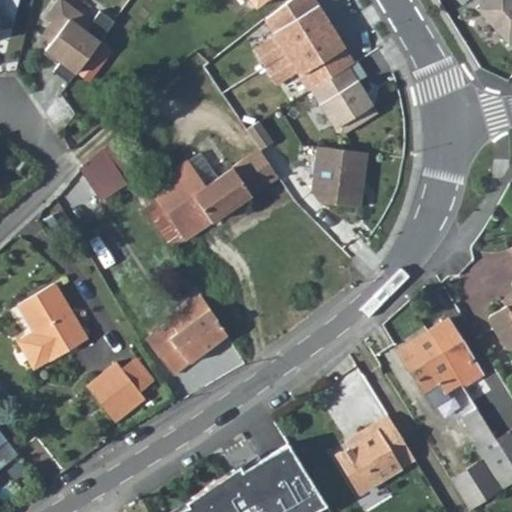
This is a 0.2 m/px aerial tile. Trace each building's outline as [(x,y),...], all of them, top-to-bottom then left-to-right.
[(0,0),(0,31),(10,30),(17,0),(0,0)] [(62,0),(56,0),(45,16),(50,20),(39,35),(49,42),(43,50),(59,61),(52,71),(67,82),(113,21),(98,10),(90,21),(62,0)] [(511,0),(482,0),(475,7),(509,45),(511,42),(511,0)] [(334,131),(344,133),(377,113),(357,80),(365,75),(356,61),(309,89),(334,131)] [(169,247),(184,238),(149,185),(118,140),(105,147),(106,149),(125,179),(169,247)] [(178,166),(195,191),(232,166),(215,142),(178,166)] [(316,146),(310,190),(319,201),(360,207),(367,152),(316,146)] [(277,176),(259,148),(232,166),(195,191),(178,166),(149,185),(184,238),(277,176)] [(106,149),(83,169),(100,195),(125,179),(106,149)] [(511,301),(504,306),(486,318),(507,353),(511,349),(511,247),(508,250),(511,256),(511,301)] [(88,338),(56,282),(17,304),(26,321),(44,349),(50,360),(88,338)] [(511,289),(499,298),(504,306),(511,301),(511,289)] [(199,294),(166,320),(167,322),(152,335),(148,330),(143,333),(174,375),(226,335),(199,294)] [(428,331),(462,386),(480,376),(447,320),(428,331)] [(44,349),(26,321),(14,328),(13,335),(25,355),(32,357),(44,349)] [(473,446),(481,459),(450,478),(470,510),(511,483),(511,465),(496,439),(462,386),(428,331),(397,351),(423,392),(425,391),(431,401),(440,396),(447,408),(453,404),(478,442),(473,446)] [(155,380),(137,356),(121,367),(140,392),(155,380)] [(113,420),(144,398),(140,392),(121,367),(117,361),(86,385),(113,420)] [(414,459),(388,417),(372,427),(375,433),(337,457),(358,493),(414,459)] [(511,435),(509,431),(496,439),(511,465),(511,435)] [(178,495),(149,511),(281,511),(316,493),(283,434),(236,461),(232,454),(174,488),(178,495)] [(39,457),(36,451),(28,457),(32,463),(39,457)]
